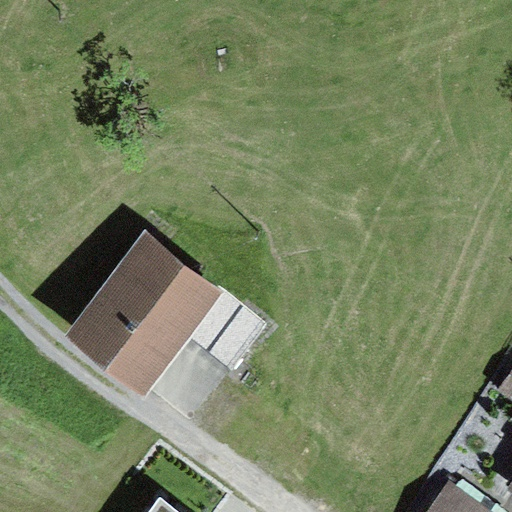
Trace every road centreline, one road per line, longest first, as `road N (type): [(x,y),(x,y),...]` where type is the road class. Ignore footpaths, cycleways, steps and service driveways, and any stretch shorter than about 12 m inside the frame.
road 1 (residential): [(109,385),(291,511)]
road 2 (track): [(0,288),(109,385)]
